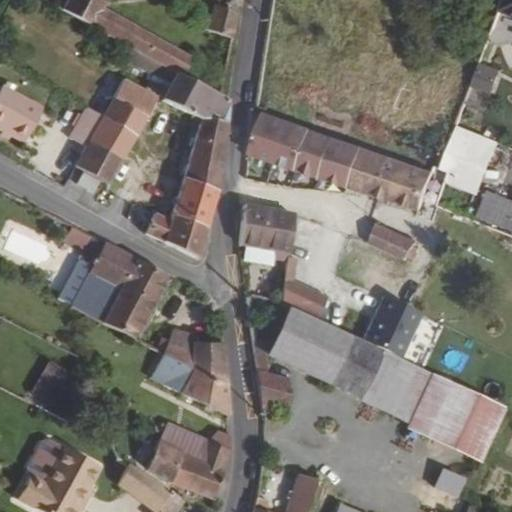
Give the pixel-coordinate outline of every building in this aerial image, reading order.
[(194,60),(107,11),(112,0),(73,0),(66,13),(127,49),(176,77),(184,80),(194,60)] [(511,0),(501,0),(496,12),(511,18),(511,0)] [(207,34),(232,40),(238,12),(214,6),(207,34)] [(511,18),(496,12),(489,31),(511,39),(511,18)] [(176,77),(127,49),(119,62),(170,92),(176,77)] [(503,71),(483,64),(475,84),(496,92),(503,71)] [(184,80),(176,77),(170,92),(167,101),(206,122),(201,137),(227,148),(231,100),(222,96),(184,80)] [(110,111),(116,115),(149,131),(161,109),(122,88),(110,111)] [(4,101),(0,107),(0,140),(26,155),(45,123),(4,101)] [(310,127),(264,111),(250,152),(297,167),(310,127)] [(79,113),(57,150),(81,163),(101,127),(79,113)] [(93,154),(125,172),(149,131),(116,115),(107,130),(93,154)] [(333,135),(310,127),(297,167),(320,174),(333,135)] [(480,194),(500,143),(463,128),(442,179),(480,194)] [(320,174),(348,182),(361,145),(333,135),(320,174)] [(227,148),(201,137),(186,180),(220,193),(227,148)] [(383,152),(361,145),(348,182),(371,189),(383,152)] [(426,193),(434,169),(383,152),(371,189),(422,205),(423,202),(426,193)] [(112,195),(125,172),(93,154),(79,177),(112,195)] [(206,234),(220,193),(186,180),(174,217),(206,234)] [(95,203),(102,192),(87,184),(81,196),(95,203)] [(511,230),(511,201),(492,193),(482,218),(511,230)] [(148,234),(197,261),(206,234),(174,217),(172,224),(158,216),(148,234)] [(297,229),(249,220),(241,258),(252,260),(282,266),(281,272),(290,273),(291,271),(297,229)] [(72,226),(63,243),(84,253),(92,237),(72,226)] [(423,255),(420,253),(380,237),(372,256),(409,272),(410,268),(420,273),(423,265),(419,263),(423,255)] [(81,275),(92,281),(89,286),(120,302),(103,335),(135,352),(167,289),(93,250),(81,275)] [(281,272),(282,266),(252,260),(249,275),(279,281),(281,272)] [(290,273),(288,294),(296,295),(298,273),(291,271),(290,273)] [(103,335),(120,302),(89,286),(72,319),(103,335)] [(294,323),(313,332),(322,307),(296,295),(288,294),(286,318),(285,320),(294,323)] [(382,365),(402,374),(422,330),(384,313),(364,356),(382,365)] [(313,332),(294,323),(273,365),(271,369),(360,410),(382,365),(364,356),(313,332)] [(194,357),(169,355),(164,367),(165,368),(192,381),(194,357)] [(273,365),(253,355),(258,385),(262,387),(271,369),(273,365)] [(221,358),(194,357),(192,381),(226,399),(221,358)] [(50,360),(30,392),(55,407),(75,375),(50,360)] [(402,374),(382,365),(360,410),(354,419),(485,480),(511,426),(402,374)] [(168,385),(162,397),(229,429),(226,399),(192,381),(165,368),(159,381),(168,385)] [(262,387),(258,385),(265,428),(273,430),(276,423),(287,427),(293,409),(283,405),(287,394),(262,387)] [(166,435),(160,445),(156,454),(195,473),(206,454),(166,435)] [(229,450),(213,443),(206,454),(229,465),(229,450)] [(142,481),(168,495),(212,511),(214,511),(221,486),(229,465),(206,454),(195,473),(156,454),(154,453),(142,481)] [(75,511),(83,499),(93,479),(60,461),(42,494),(27,485),(14,508),(21,511),(75,511)] [(140,511),(161,511),(167,503),(128,478),(116,497),(140,511)] [(303,482),(301,487),(319,493),(320,488),(303,482)] [(260,511),(256,510),(255,511),(311,511),(319,493),(301,487),(299,486),(289,511),(260,511)] [(454,494),(449,506),(462,511),(471,511),(475,504),(454,494)] [(80,511),(86,501),(83,499),(75,511),(80,511)] [(180,511),(167,503),(161,511),(180,511)]
